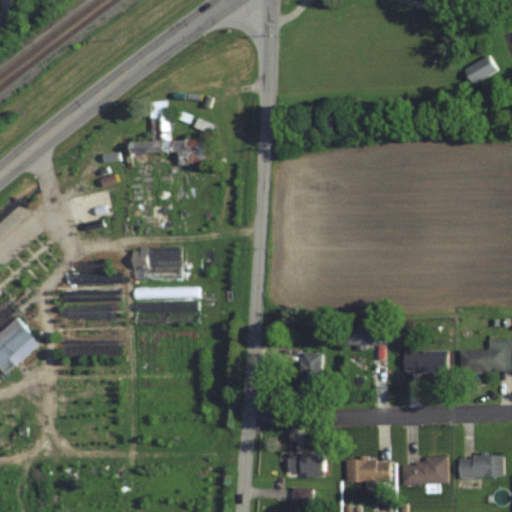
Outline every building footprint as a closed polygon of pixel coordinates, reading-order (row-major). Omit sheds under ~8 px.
[(487,12),(480,0),(473,0),(463,6),(471,21),(487,12)] [(497,70),(488,55),(464,68),(473,84),(497,70)] [(168,142),(168,100),(151,100),(152,145),(130,145),(130,166),(138,166),(138,230),(150,230),(150,185),(179,185),(179,165),(204,165),(204,142),(168,142)] [(180,276),(180,247),(133,247),(133,276),(180,276)] [(122,272),(65,272),(65,285),(122,285),(122,272)] [(0,366),(32,336),(15,318),(0,331),(0,366)] [(345,344),(389,344),(389,323),(345,323),(345,344)] [(489,349),(459,349),(460,371),(511,371),(511,338),(489,338),(489,349)] [(447,372),(447,350),(404,350),(404,372),(447,372)] [(321,392),(321,352),(300,352),(300,392),(321,392)] [(323,452),(287,452),(287,476),(323,476),(323,452)] [(447,455),(424,455),(424,462),(402,462),(402,482),(447,482),(447,455)] [(503,455),(459,455),(459,476),(503,476),(503,455)] [(345,481),(389,481),(389,459),(345,459),(345,481)] [(310,511),(311,487),(289,486),(288,511),(310,511)]
